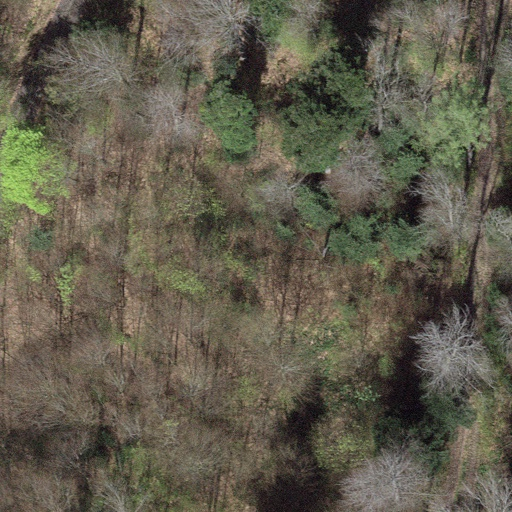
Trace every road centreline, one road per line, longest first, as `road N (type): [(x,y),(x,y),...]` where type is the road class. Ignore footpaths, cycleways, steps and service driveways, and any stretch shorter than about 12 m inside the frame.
road 1 (track): [(442,511),(469,333),(491,0)]
road 2 (track): [(0,159),(70,0)]
